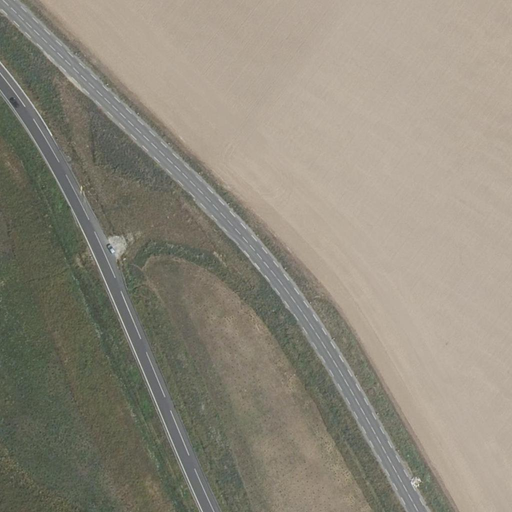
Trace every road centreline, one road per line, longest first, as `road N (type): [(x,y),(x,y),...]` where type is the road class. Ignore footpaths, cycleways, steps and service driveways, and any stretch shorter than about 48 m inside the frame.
road 1 (tertiary): [(417,511),(292,299),(244,237),(4,0)]
road 2 (trunk): [(207,511),(55,162),(0,89)]
